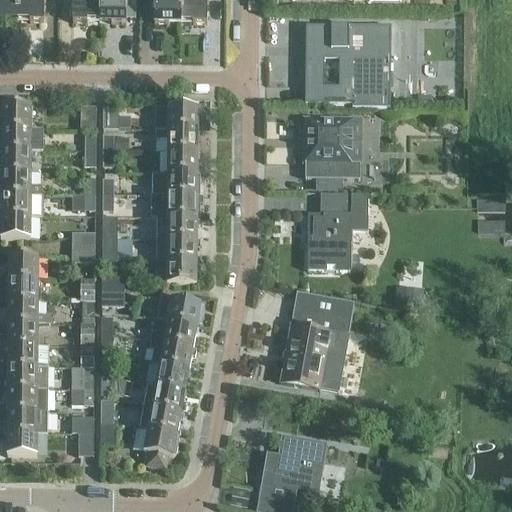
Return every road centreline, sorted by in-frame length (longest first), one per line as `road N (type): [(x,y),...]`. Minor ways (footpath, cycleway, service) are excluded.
road 1 (residential): [(62,499),(182,501),(206,481),(246,267),(249,80)]
road 2 (residential): [(249,80),(0,81)]
